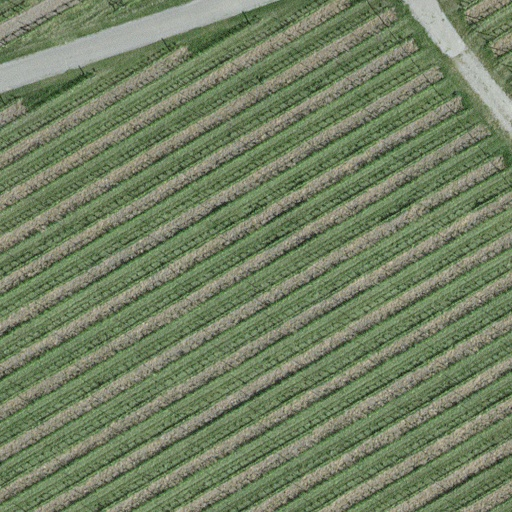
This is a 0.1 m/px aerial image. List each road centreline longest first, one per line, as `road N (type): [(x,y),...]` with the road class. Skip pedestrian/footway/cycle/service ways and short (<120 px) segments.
road 1 (track): [(0,81),(251,0)]
road 2 (track): [(409,0),(511,128)]
